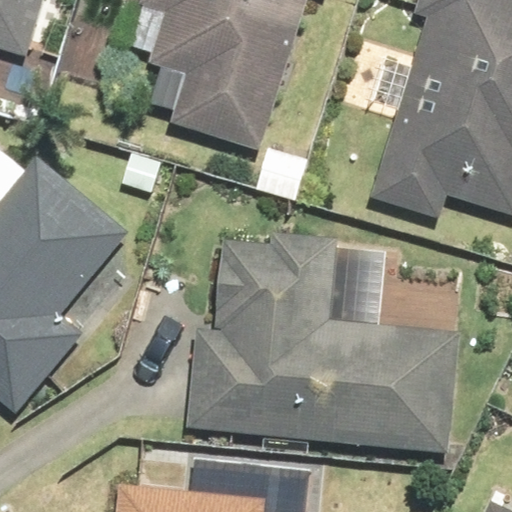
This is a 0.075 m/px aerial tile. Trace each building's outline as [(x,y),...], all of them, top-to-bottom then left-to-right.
[(0,0),(0,52),(25,60),(43,0),(0,0)] [(189,72),(172,124),(257,151),(305,0),(141,0),(141,4),(170,13),(154,61),(189,72)] [(427,20),(374,195),(437,214),(444,190),(511,210),(511,0),(415,0),(411,15),(427,20)] [(0,400),(14,412),(80,333),(60,316),(126,236),(36,161),(0,204),(0,400)] [(195,327),(186,428),(449,453),(461,333),(330,320),(337,242),(273,236),(272,246),(220,241),(212,329),(195,327)] [(261,511),(263,499),(120,485),(116,511),(261,511)] [(511,511),(511,510),(492,501),(486,511),(511,511)]
